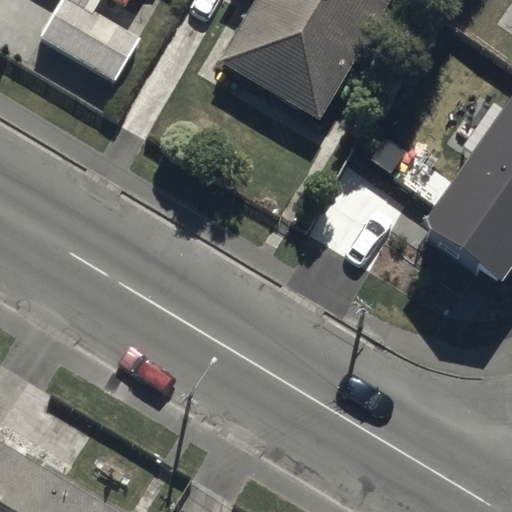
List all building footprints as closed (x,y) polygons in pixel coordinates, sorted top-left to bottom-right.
[(100,13),(77,0),(72,0),(70,3),(40,53),(110,96),(136,52),(92,26),(100,13)] [(79,0),(126,27),(142,0),(79,0)] [(216,77),(259,102),(319,138),(401,0),(228,0),(254,15),(216,77)] [(511,261),(511,100),(419,235),(494,287),(511,261)] [(81,511),(0,465),(0,511),(81,511)]
